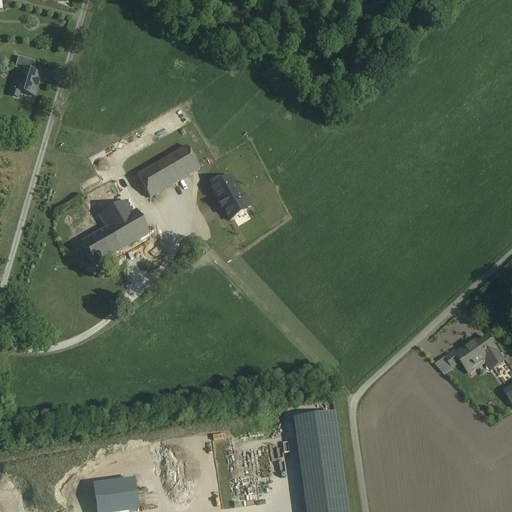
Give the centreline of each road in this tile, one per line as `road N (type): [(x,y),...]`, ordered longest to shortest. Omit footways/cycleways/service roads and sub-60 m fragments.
road 1 (track): [(78,14),(6,277),(0,306),(7,333),(29,349),(83,337),(156,275),(186,228)]
road 2 (unclassified): [(511,251),(353,403),(365,511)]
